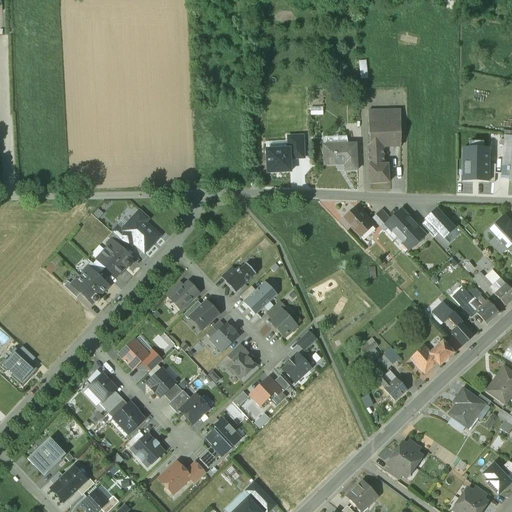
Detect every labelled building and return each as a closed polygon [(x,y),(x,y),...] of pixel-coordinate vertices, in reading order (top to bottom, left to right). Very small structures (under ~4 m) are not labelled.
[(384,114),(368,114),(368,122),(384,122),(384,114)] [(384,122),(368,122),(369,146),(369,147),(382,147),(400,147),(400,122),(384,122)] [(302,137),(288,137),(288,149),(289,149),(289,159),(303,159),(302,137)] [(355,144),(323,146),(324,166),(345,164),(345,171),(357,170),(355,144)] [(382,147),(369,147),(369,146),(367,146),(368,166),(383,165),(382,147)] [(288,149),(266,150),(267,173),(290,172),(289,159),(289,149),(288,149)] [(462,149),(462,182),(488,183),(489,165),(489,149),(462,149)] [(383,165),(368,166),(369,184),(388,183),(387,168),(383,168),(383,165)] [(359,214),(354,209),(343,219),(351,227),(360,237),(367,231),(362,226),(366,222),(359,214)] [(149,219),(140,210),(136,215),(145,223),(149,219)] [(375,224),(362,211),(359,214),(366,222),(371,227),(372,227),(375,224)] [(391,221),(381,211),(372,219),(383,230),(387,226),(386,226),(391,221)] [(453,229),(436,211),(425,221),(426,222),(438,234),(443,239),(453,229)] [(412,224),(401,212),(391,221),(386,226),(387,226),(397,238),(412,224)] [(121,231),(120,232),(133,243),(144,253),(159,236),(145,223),(136,215),(121,231)] [(511,225),(504,217),(489,231),(506,250),(511,244),(511,225)] [(351,227),(343,219),(339,223),(346,231),(351,227)] [(366,222),(362,226),(367,231),(371,227),(366,222)] [(434,238),(438,234),(426,222),(422,226),(434,238)] [(412,224),(397,238),(408,249),(423,236),(412,224)] [(397,238),(387,226),(383,230),(404,253),(408,249),(397,238)] [(121,231),(117,228),(111,233),(125,245),(128,249),(133,243),(120,232),(121,231)] [(360,237),(360,238),(363,241),(370,235),(367,231),(360,237)] [(125,245),(111,233),(107,238),(110,240),(121,250),(125,245)] [(121,250),(110,240),(107,244),(107,247),(108,248),(105,251),(124,269),(126,267),(129,267),(131,265),(131,262),(130,262),(132,260),(121,250)] [(124,269),(105,251),(97,260),(116,278),(124,269)] [(246,264),(240,270),(238,268),(235,271),(236,273),(226,282),(225,284),(234,294),(255,274),(246,264)] [(469,264),(465,268),(470,274),(474,270),(469,264)] [(108,287),(86,267),(83,271),(83,274),(84,274),(81,278),(100,296),(108,287)] [(231,267),(221,277),(226,282),(236,273),(235,271),(231,267)] [(492,270),(488,275),(485,278),(493,286),(500,279),(492,270)] [(481,273),(473,280),(477,284),(484,277),(481,273)] [(485,278),(484,277),(477,284),(485,293),(489,290),(489,289),(493,286),(485,278)] [(100,296),(81,278),(77,282),(76,281),(74,281),(71,284),(70,285),(80,294),(92,304),(93,303),(94,303),(97,303),(99,301),(99,298),(98,297),(100,296)] [(511,299),(511,291),(500,279),(493,286),(489,289),(489,290),(505,307),(511,299)] [(80,294),(70,285),(71,284),(67,282),(63,286),(76,299),(80,294)] [(178,283),(166,295),(170,299),(183,287),(178,283)] [(170,299),(170,300),(180,310),(198,293),(188,283),(183,287),(170,299)] [(277,296),(264,283),(255,292),(244,302),(243,303),(256,316),(277,296)] [(240,297),(244,302),(255,292),(251,287),(240,297)] [(473,302),(461,290),(453,297),(465,310),(473,302)] [(439,298),(433,291),(429,295),(435,302),(439,298)] [(476,291),(471,296),(475,300),(480,295),(476,291)] [(480,295),(475,300),(481,307),(486,303),(480,295)] [(197,302),(183,315),(188,320),(191,318),(190,317),(201,306),(197,302)] [(201,306),(190,317),(191,318),(196,324),(199,322),(204,328),(218,315),(206,302),(201,306)] [(278,302),(266,313),(272,319),(281,310),(282,311),(284,309),(278,302)] [(479,309),(473,302),(465,310),(472,316),(476,312),(479,309)] [(479,309),(476,312),(487,324),(497,314),(486,303),(481,307),(479,309)] [(453,314),(446,307),(436,316),(443,323),(449,318),(453,314)] [(282,311),(281,310),(272,319),(269,322),(272,325),(273,325),(276,329),(276,330),(283,338),(296,327),(282,311)] [(462,324),(453,314),(449,318),(458,328),(462,324)] [(219,323),(207,334),(211,339),(223,327),(219,323)] [(474,336),(462,324),(458,328),(452,333),(463,346),(474,336)] [(230,330),(225,325),(223,327),(211,339),(210,340),(216,347),(218,345),(223,351),(237,338),(233,333),(231,333),(230,332),(230,330)] [(308,333),(297,344),(303,350),(315,340),(308,333)] [(360,348),(367,356),(378,345),(370,337),(360,348)] [(134,341),(119,355),(132,370),(141,362),(147,356),(147,355),(134,341)] [(429,354),(437,363),(436,364),(439,367),(453,354),(442,342),(429,354)] [(245,351),(239,345),(227,357),(232,362),(240,355),(241,355),(245,351)] [(18,351),(18,352),(31,364),(35,359),(22,347),(18,351)] [(429,354),(423,347),(410,359),(425,375),(436,364),(437,363),(429,354)] [(10,376),(22,387),(37,370),(31,364),(18,352),(18,351),(14,348),(10,353),(12,355),(7,360),(6,359),(0,364),(0,367),(5,372),(8,370),(12,374),(10,376)] [(151,351),(147,355),(147,356),(141,362),(150,372),(161,362),(151,351)] [(247,357),(242,357),(241,355),(240,355),(232,362),(228,366),(229,368),(229,370),(231,373),(234,373),(240,380),(255,366),(249,360),(249,359),(247,357)] [(393,364),(384,355),(378,361),(386,370),(393,364)] [(298,356),(292,361),(291,359),(287,364),(288,365),(283,370),(294,383),(302,375),(300,372),(307,366),(298,356)] [(378,361),(377,360),(374,362),(383,373),(386,370),(378,361)] [(511,372),(503,367),(486,392),(503,404),(511,390),(511,372)] [(161,370),(147,384),(151,389),(155,393),(160,398),(163,395),(174,384),(161,370)] [(116,390),(102,375),(89,388),(102,401),(102,402),(114,391),(116,390)] [(280,376),(272,383),(281,392),(282,393),(289,387),(280,376)] [(396,379),(391,383),(384,376),(377,382),(384,389),(384,390),(395,402),(407,391),(396,379)] [(268,378),(249,395),(256,402),(264,395),(268,399),(274,393),(276,396),(281,392),(272,383),(268,378)] [(370,380),(365,385),(363,384),(357,390),(362,396),(375,385),(370,380)] [(174,384),(163,395),(170,403),(182,392),(174,384)] [(477,400),(462,389),(457,397),(459,399),(448,415),(452,418),(465,427),(472,417),(474,419),(475,418),(484,406),(484,405),(477,400)] [(114,391),(102,402),(102,401),(99,404),(108,414),(122,400),(114,391)] [(170,403),(168,405),(177,414),(180,411),(179,411),(191,400),(182,391),(182,392),(170,403)] [(243,392),(232,403),(237,408),(248,398),(243,392)] [(264,395),(256,402),(262,409),(271,402),(268,399),(264,395)] [(491,402),(480,395),(477,400),(484,405),(484,406),(487,408),(491,402)] [(191,400),(179,411),(180,411),(192,424),(208,409),(195,396),(191,400)] [(122,400),(108,414),(113,420),(114,419),(114,418),(127,405),(122,400)] [(127,405),(114,418),(114,419),(128,434),(144,420),(129,404),(127,405)] [(97,412),(91,420),(96,424),(103,416),(97,412)] [(254,423),(259,429),(270,419),(264,413),(254,423)] [(472,417),(465,427),(470,431),(477,420),(475,418),(474,419),(472,417)] [(465,427),(452,418),(448,423),(461,432),(465,427)] [(96,426),(101,431),(108,424),(103,419),(96,426)] [(221,421),(214,428),(215,429),(212,431),(213,433),(206,439),(216,451),(221,455),(222,456),(229,449),(228,448),(231,446),(232,447),(239,440),(233,433),(233,432),(228,427),(228,428),(221,421)] [(461,432),(448,423),(447,424),(460,434),(461,432)] [(97,437),(103,442),(112,433),(107,428),(97,437)] [(139,432),(126,445),(131,450),(133,449),(133,448),(144,438),(139,432)] [(155,441),(153,442),(146,435),(144,438),(133,448),(133,449),(138,454),(137,456),(142,461),(147,457),(152,463),(163,453),(157,447),(159,445),(155,441)] [(421,448),(409,440),(405,445),(417,453),(421,448)] [(61,460),(44,443),(27,459),(33,466),(36,463),(39,466),(39,469),(45,475),(61,460)] [(405,445),(402,443),(394,454),(414,467),(421,456),(417,453),(405,445)] [(216,451),(211,455),(215,460),(221,455),(216,451)] [(211,455),(208,452),(199,460),(208,469),(216,461),(215,460),(211,455)] [(73,459),(68,454),(65,458),(69,463),(73,459)] [(414,467),(394,454),(386,465),(390,467),(401,475),(406,479),(414,467)] [(511,464),(508,462),(502,467),(509,474),(509,473),(511,476),(511,464)] [(185,473),(176,463),(159,480),(166,487),(170,484),(176,491),(190,478),(185,473)] [(195,464),(185,473),(190,478),(194,483),(203,473),(195,464)] [(505,478),(493,465),(483,475),(488,480),(485,482),(498,495),(510,483),(505,478)] [(54,486),(50,489),(63,503),(73,493),(71,492),(74,489),(76,491),(76,490),(86,481),(73,467),(63,477),(54,486)] [(401,475),(390,467),(386,472),(397,481),(401,475)] [(59,472),(50,481),(54,486),(63,477),(59,472)] [(88,479),(86,481),(76,490),(82,496),(94,484),(88,479)] [(362,482),(346,497),(359,511),(366,504),(368,506),(377,497),(362,482)] [(248,498),(262,511),(268,511),(276,505),(254,483),(243,492),(248,498)] [(487,495),(476,487),(472,492),(483,500),(487,495)] [(483,500),(472,492),(467,489),(459,500),(476,511),(479,511),(486,502),(483,500)] [(107,503),(96,491),(82,505),(87,510),(86,511),(97,511),(100,509),(107,503)] [(107,503),(100,509),(102,511),(108,511),(118,503),(113,497),(107,503)] [(233,511),(262,511),(248,498),(233,511)] [(476,511),(459,500),(452,511),(453,511),(476,511)]
